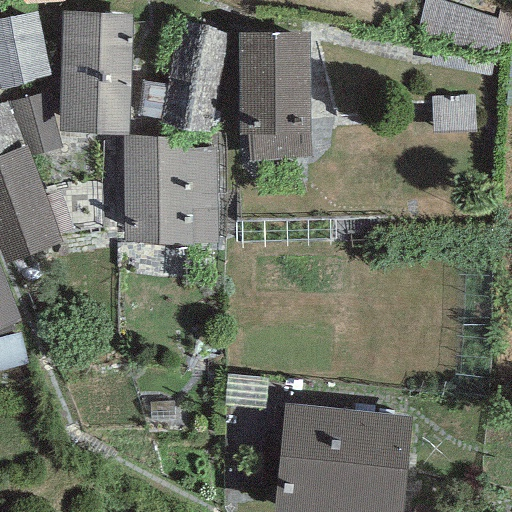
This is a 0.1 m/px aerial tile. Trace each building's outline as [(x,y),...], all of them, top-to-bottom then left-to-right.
[(499,20),(428,0),(419,32),(490,52),(499,20)] [(35,13),(0,23),(0,84),(52,70),(35,13)] [(129,18),(64,14),(60,129),(127,132),(129,18)] [(230,30),(173,22),(160,123),(216,131),(230,30)] [(309,34),(238,34),(241,163),(312,162),(309,34)] [(46,94),(10,103),(22,148),(28,146),(30,154),(59,147),(46,94)] [(10,103),(0,106),(0,155),(22,148),(10,103)] [(192,138),(122,137),(125,240),(221,247),(217,149),(194,150),(192,138)] [(22,148),(0,155),(0,240),(7,259),(63,243),(30,154),(28,146),(22,148)] [(0,270),(0,330),(22,321),(0,270)] [(400,511),(414,419),(281,406),(276,511),(400,511)]
